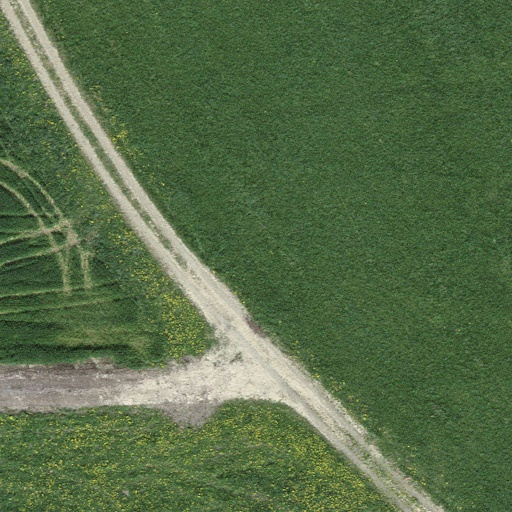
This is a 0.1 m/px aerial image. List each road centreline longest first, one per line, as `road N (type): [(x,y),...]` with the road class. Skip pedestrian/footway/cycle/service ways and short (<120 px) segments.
road 1 (track): [(11,0),(99,158),(178,265),(273,381),(418,511)]
road 2 (track): [(0,398),(219,395),(252,355)]
